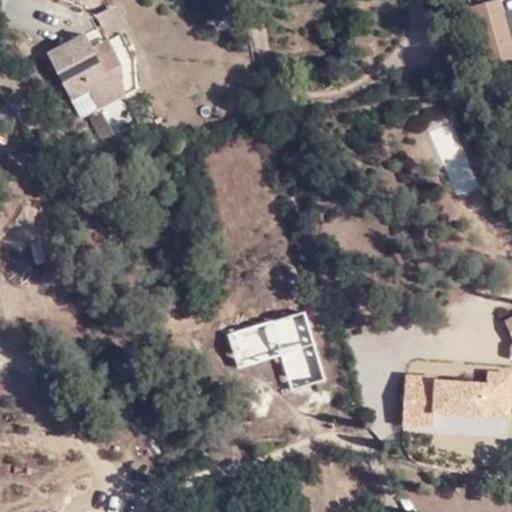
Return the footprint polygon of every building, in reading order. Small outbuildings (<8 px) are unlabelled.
[(511,41),(499,0),(488,0),(470,5),(488,72),(511,58),(511,41)] [(109,40),(125,32),(113,8),(97,15),(109,40)] [(120,87),(126,98),(141,90),(140,62),(125,32),(109,40),(96,46),(89,32),(49,52),(82,119),(102,110),(96,99),(120,87)] [(102,110),(126,98),(120,87),(96,99),(102,110)] [(303,312),(227,335),(237,369),(281,355),(292,390),(324,380),(303,312)] [(509,408),(511,373),(487,371),(486,380),(406,375),(403,425),(429,427),(430,413),(475,416),(475,406),(509,408)] [(475,406),(475,416),(476,421),(508,423),(509,408),(475,406)]
